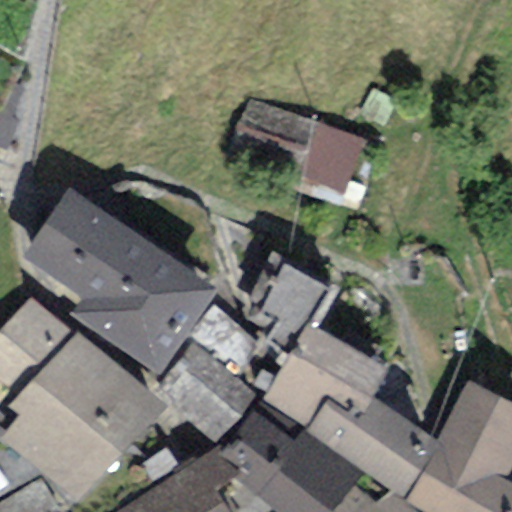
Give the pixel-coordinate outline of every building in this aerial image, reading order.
[(245,95),(228,152),(343,187),(360,130),(245,95)] [(215,290),(66,188),(18,257),(80,299),(69,314),(156,375),(215,290)] [(338,291),(268,253),(233,320),(214,306),(187,339),(192,345),(253,397),(259,401),(305,324),(314,329),(338,291)] [(0,383),(16,398),(72,334),(29,296),(0,329),(0,383)] [(314,329),(305,324),(259,401),(219,450),(215,455),(238,476),(278,511),(331,511),(354,486),(362,472),(402,497),(434,440),(369,397),(386,371),(314,329)] [(164,407),(75,330),(72,334),(16,398),(8,408),(18,416),(0,436),(0,438),(77,506),(164,407)] [(253,397),(192,345),(154,389),(215,441),(253,397)] [(511,458),(511,403),(466,381),(406,500),(424,511),(511,511),(511,485),(500,480),(511,458)] [(217,446),(115,511),(227,511),(213,490),(238,476),(215,455),(219,450),(217,446)] [(57,511),(40,479),(0,502),(0,511),(57,511)] [(354,486),(331,511),(411,511),(387,492),(375,505),(354,486)]
